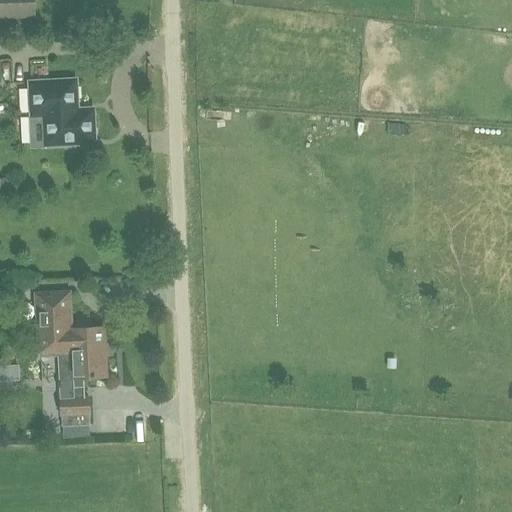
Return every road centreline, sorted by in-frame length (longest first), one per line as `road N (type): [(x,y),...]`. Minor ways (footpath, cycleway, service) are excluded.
road 1 (unclassified): [(195,511),(174,0)]
road 2 (unknown): [(174,43),(0,52)]
